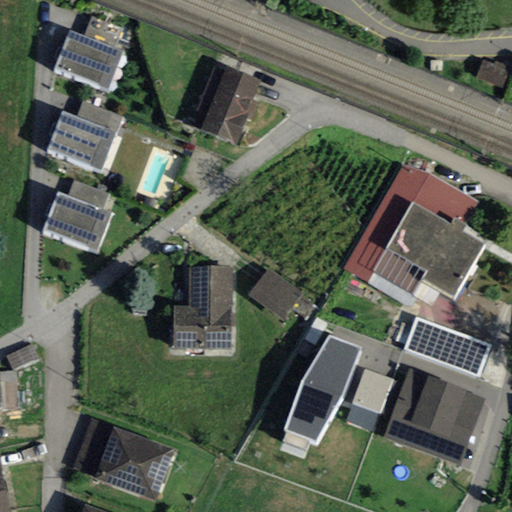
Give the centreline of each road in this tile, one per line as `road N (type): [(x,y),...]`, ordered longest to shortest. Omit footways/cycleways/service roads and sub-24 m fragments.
road 1 (residential): [(0,349),(60,313),(320,113),(341,115),(511,192)]
road 2 (residential): [(321,0),(421,46),(511,45)]
road 3 (residential): [(466,511),(511,373)]
